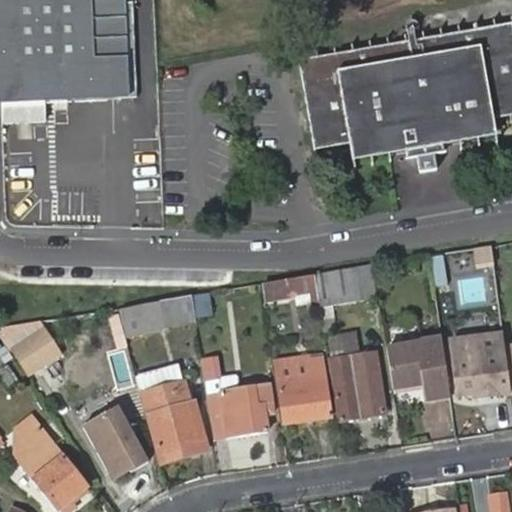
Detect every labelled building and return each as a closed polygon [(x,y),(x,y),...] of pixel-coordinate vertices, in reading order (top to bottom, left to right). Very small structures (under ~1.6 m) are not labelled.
[(0,0),(0,123),(43,121),(43,102),(41,63),(84,61),(85,101),(119,99),(115,0),(0,0)] [(296,61),(311,151),(346,145),(399,135),(403,153),(404,160),(413,158),(416,173),(433,171),(430,155),(440,153),(439,147),(436,129),(489,120),(511,116),(511,39),(509,25),(296,61)] [(84,61),(41,63),(43,102),(85,101),(84,61)] [(436,129),(439,147),(492,137),(489,120),(436,129)] [(346,145),(350,162),(403,153),(399,135),(346,145)] [(451,265),(453,278),(480,274),(478,261),(451,265)] [(310,287),(308,275),(260,282),(263,296),(310,287)] [(194,324),(189,295),(163,299),(168,329),(194,324)] [(12,349),(29,373),(55,355),(39,332),(12,349)] [(501,346),(499,337),(452,342),(457,395),(476,393),(476,397),(508,392),(501,346)] [(329,345),(341,419),(383,412),(373,350),(347,354),(346,341),(329,345)] [(440,341),(384,350),(388,369),(392,390),(419,386),(422,402),(447,398),(440,341)] [(0,368),(13,356),(0,342),(0,368)] [(511,343),(501,346),(508,392),(511,391),(511,343)] [(274,361),(284,422),(328,415),(318,359),(306,361),(305,355),(274,361)] [(213,357),(198,359),(202,382),(218,379),(213,357)] [(218,379),(202,382),(203,385),(204,395),(237,390),(234,376),(218,379)] [(152,386),(163,452),(198,446),(199,443),(189,381),(152,386)] [(237,390),(204,395),(211,441),(266,431),(263,415),(273,414),(268,385),(237,390)] [(78,418),(108,472),(141,453),(111,398),(78,418)] [(34,481),(58,508),(85,485),(61,457),(34,481)] [(506,511),(504,494),(487,497),(488,511),(506,511)]
